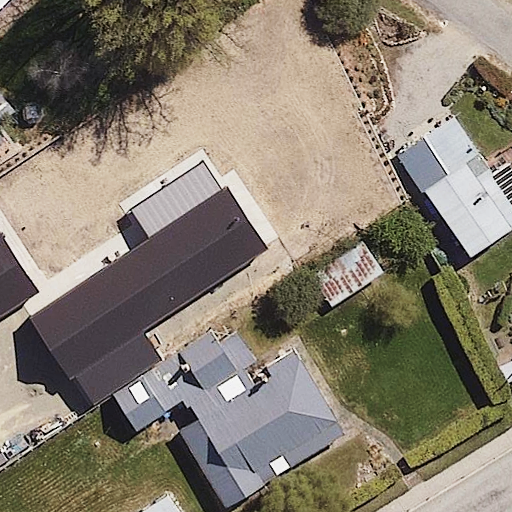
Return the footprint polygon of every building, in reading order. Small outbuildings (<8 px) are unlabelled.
[(0,0),(0,17),(17,0),(0,0)] [(482,164),(443,105),(389,140),(469,260),(511,231),(511,153),(508,147),(482,164)] [(146,239),(28,317),(69,379),(75,376),(93,404),(160,360),(141,332),(268,248),(227,185),(222,188),(203,159),(126,210),(146,239)] [(0,317),(40,292),(0,231),(0,317)] [(309,270),(331,305),(385,270),(363,235),(309,270)] [(363,438),(305,344),(263,370),(241,334),(223,345),(215,331),(108,397),(134,438),(186,407),(196,423),(172,438),(216,511),(241,511),(274,492),(269,484),(323,451),(328,459),(363,438)] [(132,511),(188,511),(172,486),(132,511)]
